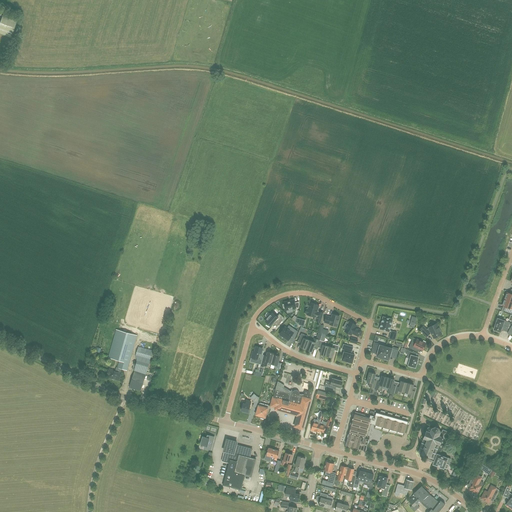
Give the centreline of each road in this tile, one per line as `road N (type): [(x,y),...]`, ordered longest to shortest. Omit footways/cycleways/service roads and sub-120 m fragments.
road 1 (residential): [(361,360),(371,324),(306,292),(272,299),(253,322)]
road 2 (tertiary): [(476,511),(416,473),(334,451)]
road 3 (residential): [(361,360),(421,375),(446,341),(482,337)]
road 4 (tertiary): [(126,397),(0,338)]
road 5 (unclassified): [(86,511),(92,474),(126,397)]
